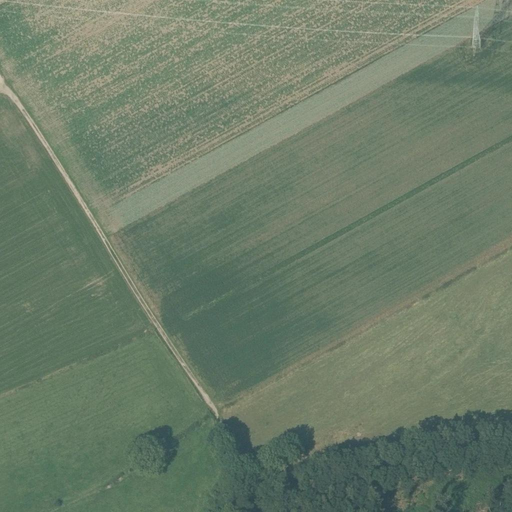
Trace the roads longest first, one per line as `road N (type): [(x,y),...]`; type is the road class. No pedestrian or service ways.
road 1 (track): [(0,75),(214,408),(242,508)]
road 2 (track): [(242,508),(298,484),(448,445),(511,447)]
